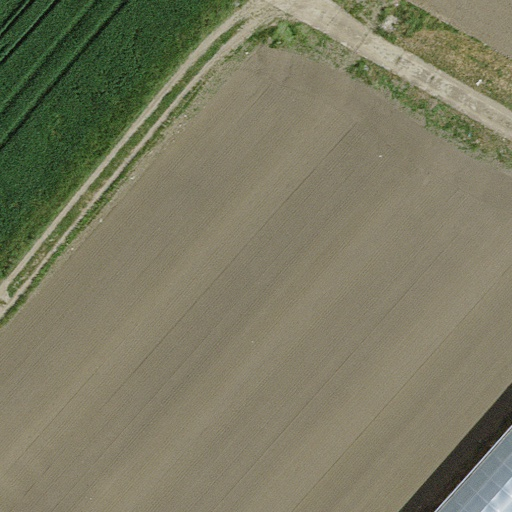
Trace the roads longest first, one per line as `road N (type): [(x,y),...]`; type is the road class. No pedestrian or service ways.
road 1 (track): [(0,294),(254,0)]
road 2 (track): [(511,125),(342,31),(304,0)]
